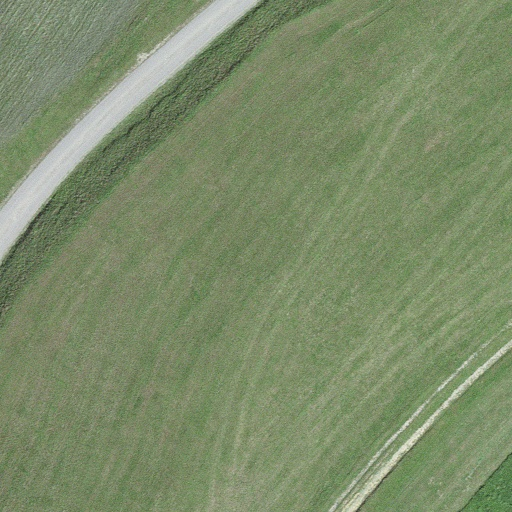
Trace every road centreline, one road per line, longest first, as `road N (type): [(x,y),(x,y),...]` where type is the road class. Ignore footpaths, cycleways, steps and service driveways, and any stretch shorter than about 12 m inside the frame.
road 1 (unclassified): [(0,236),(241,0)]
road 2 (track): [(511,330),(377,464),(343,511)]
